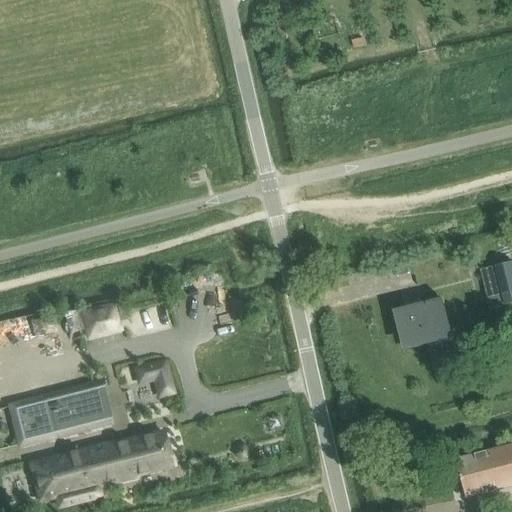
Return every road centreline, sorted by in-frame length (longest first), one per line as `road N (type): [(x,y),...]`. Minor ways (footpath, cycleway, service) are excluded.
road 1 (unclassified): [(345,511),(226,0)]
road 2 (unknown): [(314,380),(211,402),(175,335),(8,377)]
road 3 (unknown): [(0,289),(172,249),(232,220),(275,211)]
road 4 (unknown): [(511,177),(356,211),(325,200),(275,211)]
